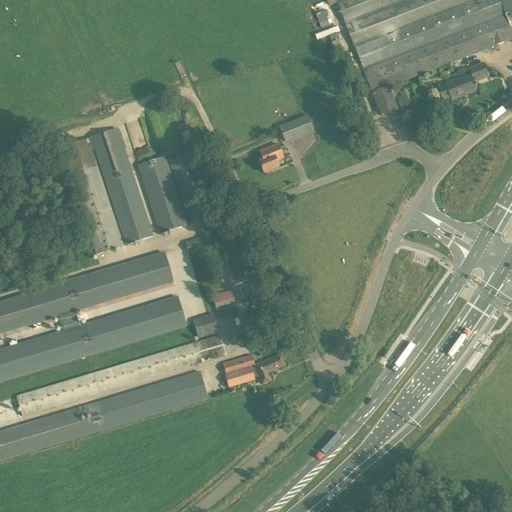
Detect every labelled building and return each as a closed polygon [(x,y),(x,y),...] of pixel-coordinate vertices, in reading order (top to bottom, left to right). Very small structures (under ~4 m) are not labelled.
[(511,12),(511,0),(327,0),(330,5),(338,2),(346,24),(355,47),(381,117),(398,111),(389,87),(511,39),(511,31),(506,15),(511,12)] [(336,54),(342,51),(338,40),(332,42),(336,54)] [(476,73),(473,67),(469,69),(471,75),(454,82),(446,85),(439,88),(443,100),(451,97),(452,100),(459,97),(459,96),(468,93),(469,94),(477,91),(474,83),(484,78),(481,71),(476,73)] [(408,93),(406,90),(400,93),(403,101),(401,102),(402,105),(404,104),(405,106),(414,102),(410,93),(408,93)] [(285,143),(313,131),(307,116),(278,127),(285,143)] [(153,236),(117,128),(90,137),(90,138),(60,147),(95,255),(123,246),(92,151),(94,150),(125,245),(153,236)] [(263,172),(277,166),(275,160),(282,157),(277,144),(259,152),(262,159),(258,161),(263,172)] [(182,203),(188,201),(187,196),(200,192),(187,153),(167,160),(182,203)] [(159,234),(187,225),(164,156),(136,165),(159,234)] [(189,255),(217,246),(213,233),(185,242),(189,255)] [(0,302),(0,334),(57,317),(62,332),(0,350),(0,381),(186,326),(177,297),(79,327),(75,312),(172,282),(164,253),(0,302)] [(238,276),(254,271),(250,258),(235,263),(238,276)] [(242,300),(261,294),(258,281),(238,288),(242,300)] [(215,308),(234,303),(231,290),(211,296),(215,308)] [(198,339),(218,332),(212,313),(192,320),(198,339)] [(22,417),(99,394),(225,356),(219,335),(16,396),(22,417)] [(266,373),(284,366),(280,355),(254,366),(251,356),(222,364),(225,375),(224,376),(228,388),(254,380),(254,378),(259,376),(262,384),(269,381),(266,373)] [(0,461),(207,399),(199,371),(0,431),(0,461)]
